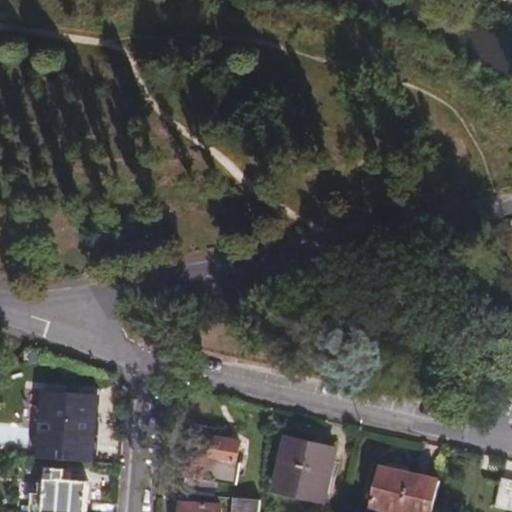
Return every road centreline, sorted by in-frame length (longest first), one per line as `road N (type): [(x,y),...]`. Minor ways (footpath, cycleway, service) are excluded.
road 1 (unclassified): [(511,211),(112,289),(56,321)]
road 2 (unclassified): [(142,361),(511,442)]
road 3 (unclassified): [(142,361),(130,511)]
